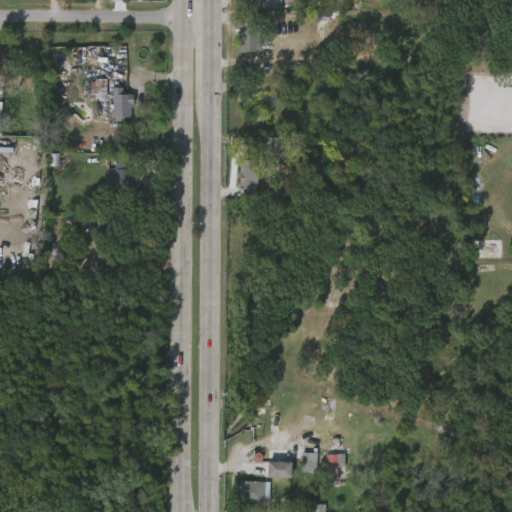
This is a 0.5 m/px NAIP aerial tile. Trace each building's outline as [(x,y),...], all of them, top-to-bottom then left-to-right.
[(334,12),(333,0),(305,0),(293,0),(293,6),(301,6),(301,12),(334,12)] [(262,16),(261,52),(236,50),(236,38),(242,39),(242,34),(239,34),(239,29),(242,29),(243,16),(262,16)] [(68,77),(49,77),(48,50),(68,50),(68,77)] [(134,94),(133,109),(131,109),(131,115),(124,115),(124,120),(115,120),(115,116),(112,116),(113,88),(123,88),(123,94),(134,94)] [(283,138),(283,157),(266,157),(267,138),(283,138)] [(129,153),(128,168),(132,168),(132,183),(139,183),(139,198),(107,198),(107,168),(113,168),(114,153),(129,153)] [(257,187),(235,187),(235,175),(240,175),(240,159),(259,159),(258,187),(257,187)] [(135,223),(135,229),(138,229),(138,243),(122,243),(122,257),(97,257),(97,240),(120,240),(120,223),(135,223)] [(300,473),(316,473),(316,454),(301,453),(300,473)] [(336,455),(327,455),(327,467),(336,467),(336,455)] [(292,461),(292,478),(268,477),(268,461),(292,461)] [(260,503),(234,503),(235,483),(238,483),(238,481),(264,482),(264,503),(260,503)]
